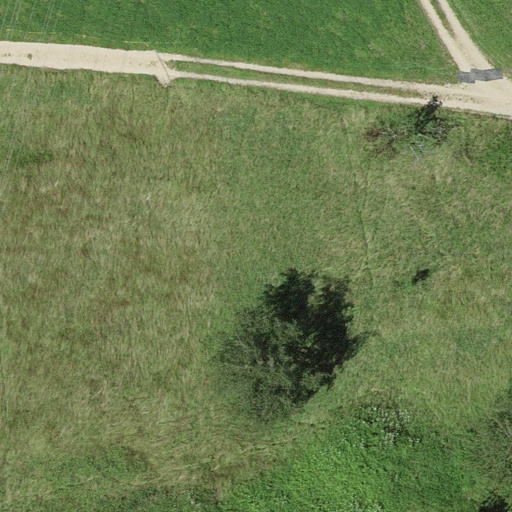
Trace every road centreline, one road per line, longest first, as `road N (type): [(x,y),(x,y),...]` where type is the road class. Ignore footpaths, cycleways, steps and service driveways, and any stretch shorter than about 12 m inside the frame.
road 1 (track): [(504,116),(0,56)]
road 2 (track): [(511,117),(425,0)]
